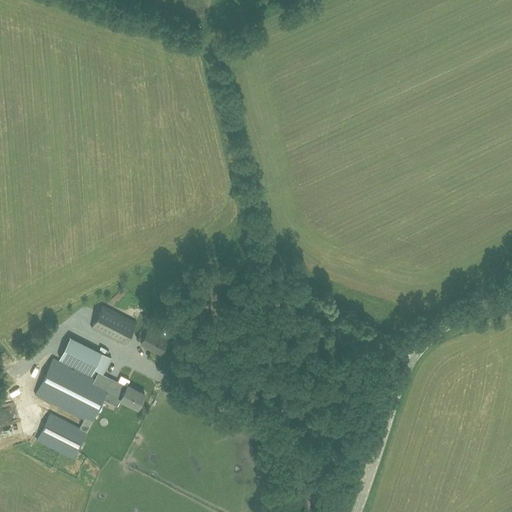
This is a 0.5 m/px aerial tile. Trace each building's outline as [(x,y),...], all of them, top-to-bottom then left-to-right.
[(125,345),(136,322),(102,304),(91,328),(125,345)] [(155,331),(160,321),(150,316),(145,326),(155,331)] [(160,354),(167,340),(148,330),(141,344),(160,354)] [(91,375),(94,369),(103,374),(111,358),(102,353),(102,352),(70,336),(58,359),(91,375)] [(53,358),(35,394),(84,420),(80,428),(50,413),(36,440),(72,458),(103,399),(110,403),(116,391),(123,394),(120,399),(121,400),(137,408),(144,394),(127,385),(127,387),(117,382),(98,372),(95,379),(53,358)] [(129,385),(131,379),(122,376),(120,382),(129,385)]
